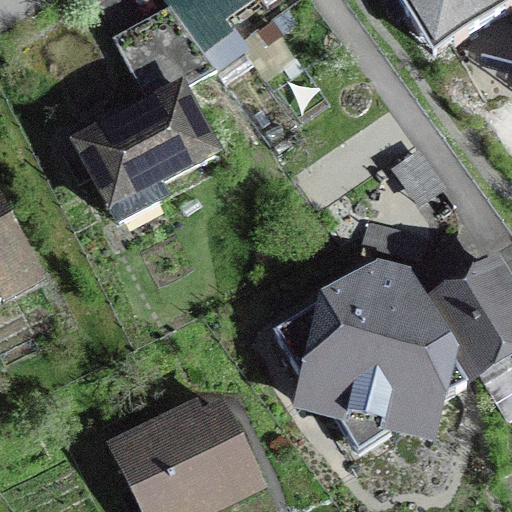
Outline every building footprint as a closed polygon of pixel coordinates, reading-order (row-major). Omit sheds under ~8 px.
[(188,0),(168,15),(198,57),(224,38),(214,25),(249,0),(188,0)] [(511,0),(391,0),(416,42),(450,51),(511,11),(511,0)] [(160,107),(75,152),(109,217),(211,162),(177,98),(213,79),(198,57),(168,15),(124,37),(160,107)] [(438,194),(414,161),(391,177),(415,210),(438,194)] [(0,305),(36,287),(0,217),(0,305)] [(361,251),(416,265),(421,246),(366,232),(361,251)] [(511,307),(492,275),(427,315),(469,384),(475,380),(482,392),(510,375),(503,363),(511,357),(511,307)] [(271,343),(305,397),(301,413),(337,422),(340,423),(369,405),(387,434),(390,435),(426,444),(434,411),(463,393),(401,290),(374,283),(332,309),(329,307),(271,343)] [(390,435),(387,434),(369,405),(340,423),(337,422),(337,432),(355,463),(388,443),(390,435)] [(176,426),(110,458),(136,511),(215,511),(257,492),(221,418),(182,437),(176,426)]
